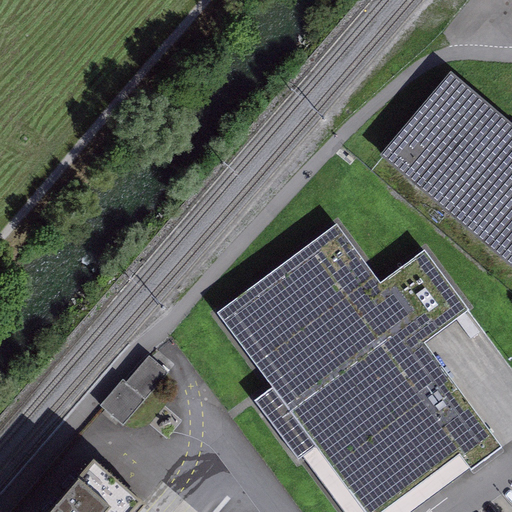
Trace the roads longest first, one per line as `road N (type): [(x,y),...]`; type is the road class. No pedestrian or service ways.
road 1 (track): [(203,0),(0,236)]
road 2 (unclassified): [(277,511),(198,402),(133,458)]
